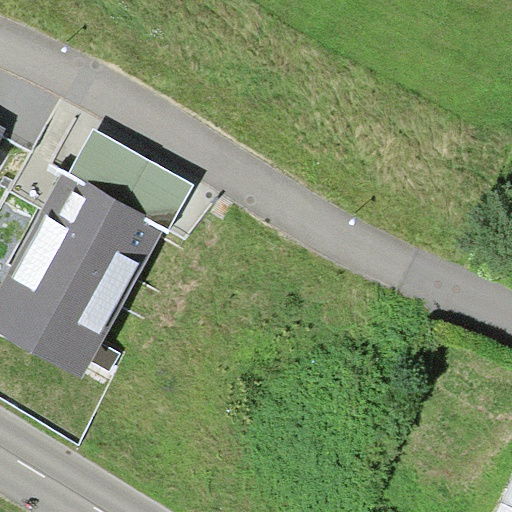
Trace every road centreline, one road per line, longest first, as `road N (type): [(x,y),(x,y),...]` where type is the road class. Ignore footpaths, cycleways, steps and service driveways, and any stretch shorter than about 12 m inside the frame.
road 1 (residential): [(511,314),(324,227),(125,100),(0,40)]
road 2 (secondary): [(105,511),(0,447)]
